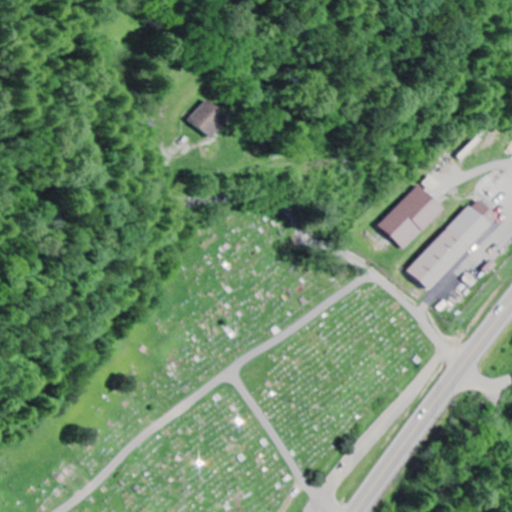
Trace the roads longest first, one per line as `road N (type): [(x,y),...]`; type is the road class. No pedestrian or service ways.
road 1 (residential): [(466,364),(392,288),(288,212),(258,199),(221,198),(182,210),(133,285),(0,411)]
road 2 (secondary): [(356,511),(511,303)]
